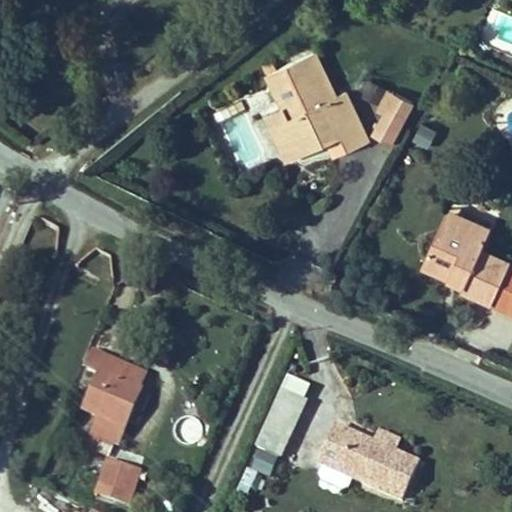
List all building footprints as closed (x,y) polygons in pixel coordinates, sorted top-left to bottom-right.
[(322,122),(334,116),(343,135),(349,148),(370,139),(347,90),(335,95),(315,51),(269,72),(284,104),(290,117),(272,124),(282,146),(300,138),(307,151),(330,141),(322,122)] [(386,112),(397,92),(391,87),(379,108),(386,112)] [(392,143),(414,101),(397,92),(386,112),(375,134),(392,143)] [(272,124),(290,117),(284,104),(267,112),(272,124)] [(248,106),(216,109),(221,150),(253,146),(248,106)] [(334,116),(322,122),(330,141),(343,135),(334,116)] [(426,150),(437,128),(420,120),(409,142),(426,150)] [(288,160),(307,151),(300,138),(282,146),(288,160)] [(473,226),(469,234),(484,241),(491,227),(449,206),(435,236),(444,240),(454,217),(473,226)] [(425,258),(467,278),(464,285),(462,289),(475,295),(492,303),(511,313),(511,261),(481,247),(484,241),(469,234),(473,226),(454,217),(444,240),(435,236),(425,258)] [(464,285),(467,278),(425,258),(421,265),(448,278),(464,285)] [(92,352),(85,369),(100,375),(107,358),(92,352)] [(141,391),(138,390),(144,375),(107,358),(100,375),(85,411),(100,417),(93,433),(118,443),(141,391)] [(305,402),(281,391),(262,431),(285,442),(305,402)] [(404,496),(419,463),(337,426),(319,463),(401,500),(404,496)] [(140,470),(108,459),(96,494),(128,505),(140,470)]
